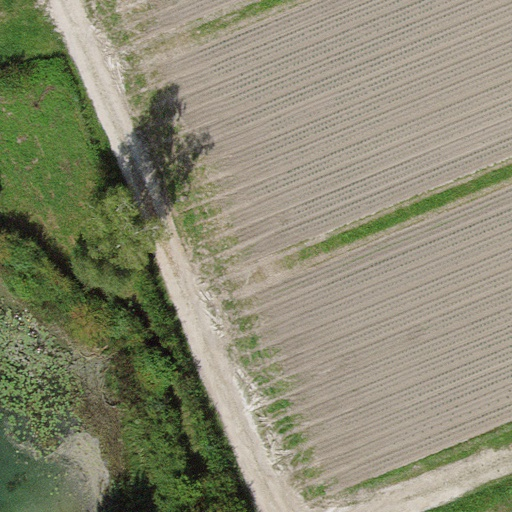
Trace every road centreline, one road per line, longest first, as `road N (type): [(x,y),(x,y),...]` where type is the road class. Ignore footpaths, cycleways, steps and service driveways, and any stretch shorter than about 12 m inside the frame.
road 1 (track): [(73,0),(289,511)]
road 2 (track): [(318,511),(511,437)]
